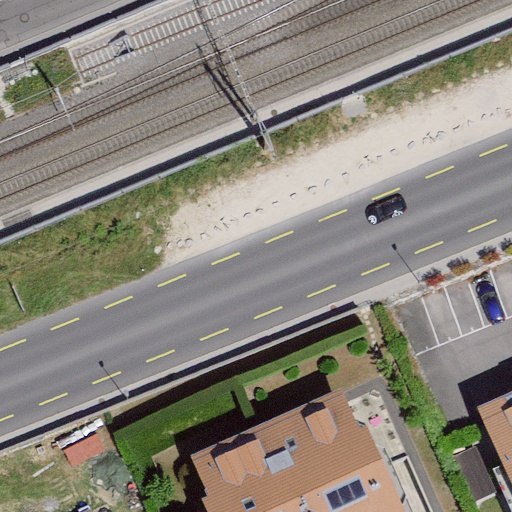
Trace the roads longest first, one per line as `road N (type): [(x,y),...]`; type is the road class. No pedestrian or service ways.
road 1 (primary): [(0,391),(511,183)]
road 2 (residential): [(156,0),(0,66)]
